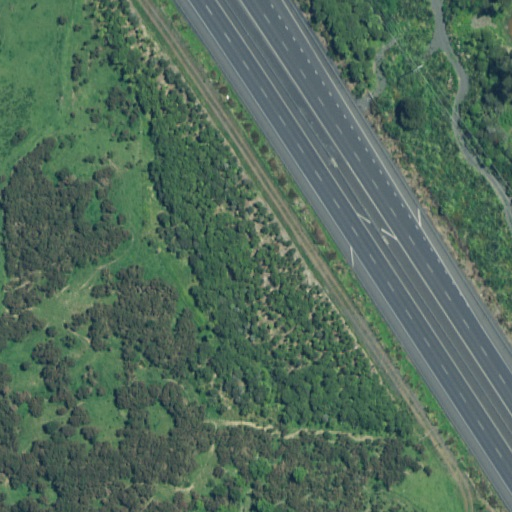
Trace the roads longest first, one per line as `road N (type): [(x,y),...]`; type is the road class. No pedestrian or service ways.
road 1 (motorway): [(511,471),(200,0)]
road 2 (motorway): [(252,0),(511,393)]
